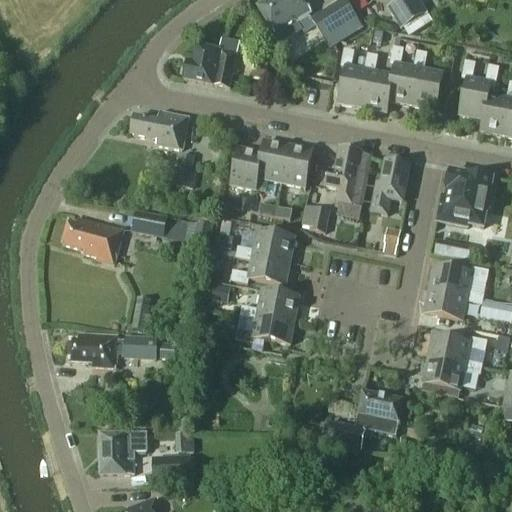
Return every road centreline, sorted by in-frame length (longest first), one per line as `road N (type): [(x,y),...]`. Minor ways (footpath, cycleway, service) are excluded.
road 1 (residential): [(83,511),(40,371),(28,254),(45,198),(131,79)]
road 2 (residential): [(435,151),(156,96),(131,79)]
road 3 (residential): [(325,292),(404,307),(435,151)]
